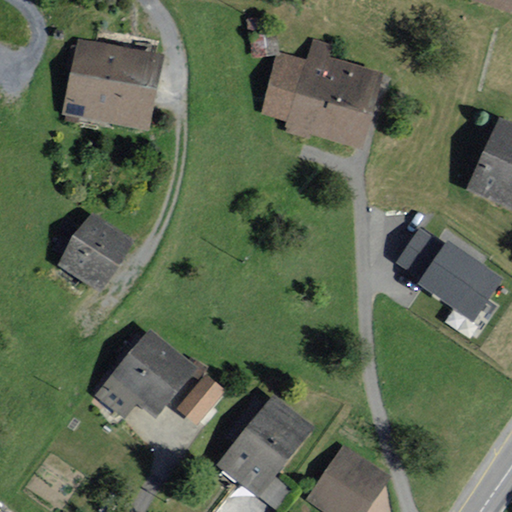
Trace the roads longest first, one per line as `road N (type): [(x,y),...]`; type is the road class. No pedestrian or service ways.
road 1 (track): [(381,113),(357,168),(369,374),(408,511)]
road 2 (track): [(147,0),(174,52),(178,171),(155,237),(115,295)]
